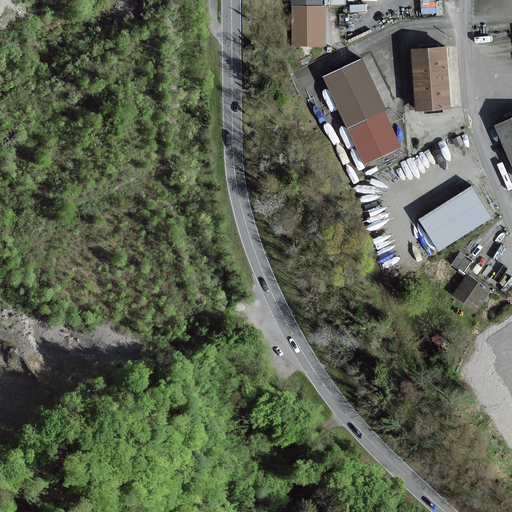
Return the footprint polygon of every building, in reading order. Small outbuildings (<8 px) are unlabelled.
[(436,10),(436,0),(423,0),(423,9),(436,10)] [(293,7),(293,45),(325,45),(325,7),(293,7)] [(448,87),(446,48),(434,49),(412,50),(417,109),(450,107),(448,87)] [(324,78),(348,127),(383,111),(386,110),(368,73),(362,60),(324,78)] [(365,163),(400,146),(383,111),(348,127),(365,163)] [(511,120),(496,127),(511,163),(511,120)] [(471,189),(421,221),(439,249),(489,217),(471,189)] [(472,260),(461,253),(453,264),(464,272),(472,260)] [(455,295),(476,310),(489,291),(468,276),(455,295)]
